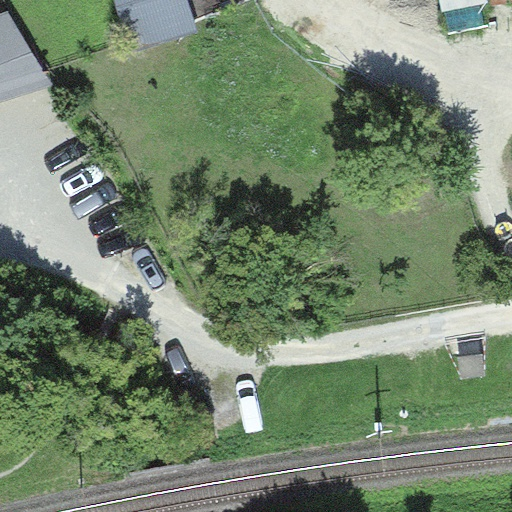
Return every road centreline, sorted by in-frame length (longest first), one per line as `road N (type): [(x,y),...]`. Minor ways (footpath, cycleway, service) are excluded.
road 1 (track): [(511,315),(357,346),(275,348),(218,339),(125,292)]
road 2 (track): [(511,242),(490,196),(472,115),(404,0)]
